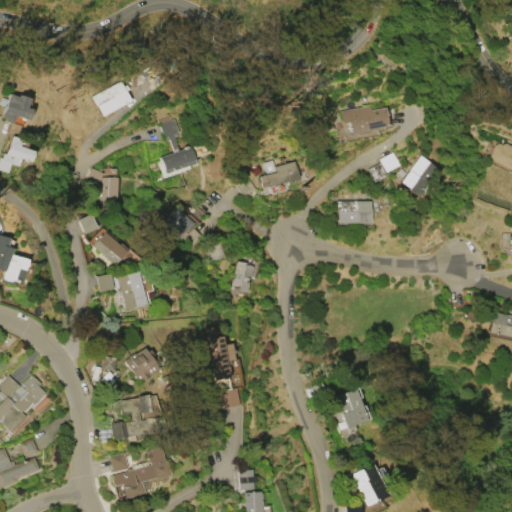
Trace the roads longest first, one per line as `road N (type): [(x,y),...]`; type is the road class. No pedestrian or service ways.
road 1 (primary): [(511,89),(484,60),(453,0),(364,29),(324,59),(290,61),(262,55),(171,2),(84,32),(0,18)]
road 2 (residential): [(322,511),(315,452),(284,339),(296,245),(390,267),(459,262)]
road 3 (residential): [(0,318),(65,362),(80,400),(78,487),(91,511)]
